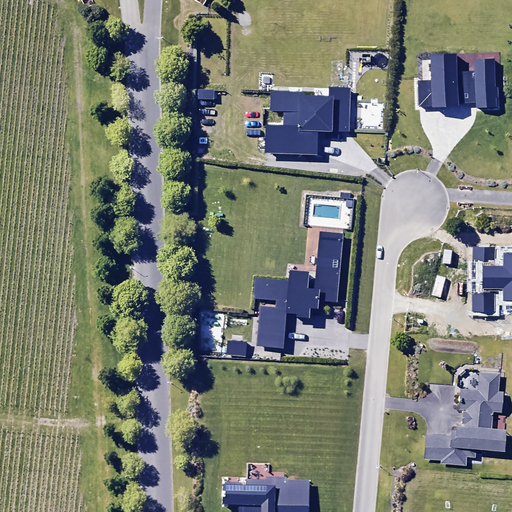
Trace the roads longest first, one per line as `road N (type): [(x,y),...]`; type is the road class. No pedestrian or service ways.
road 1 (residential): [(142,127),(155,511)]
road 2 (residential): [(362,511),(387,264),(393,234),(413,203)]
road 3 (residential): [(142,127),(128,0)]
road 4 (residential): [(152,0),(142,127)]
